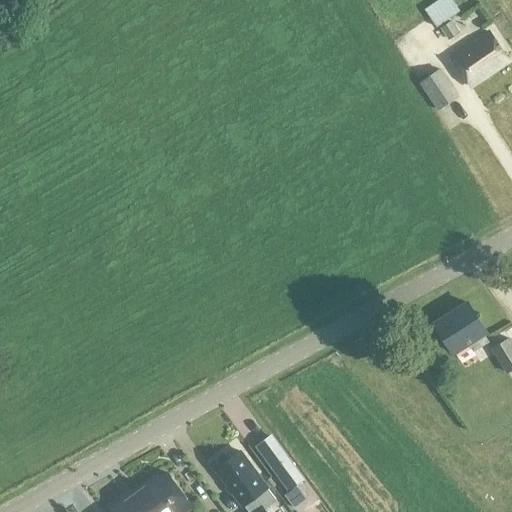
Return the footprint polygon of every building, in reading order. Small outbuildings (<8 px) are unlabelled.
[(438,0),(425,9),(437,27),(460,11),(451,0),(438,0)] [(460,31),(452,20),(441,27),(449,38),(460,31)] [(489,33),(452,58),(472,87),(509,62),(489,33)] [(459,97),(441,69),(419,83),(438,112),(459,97)] [(484,334),(487,332),(468,303),(435,324),(454,353),(468,345),(473,352),(489,342),(484,334)] [(511,369),(511,343),(509,338),(491,349),(506,374),(511,369)] [(304,479),(271,435),(256,446),(288,490),(304,479)] [(222,455),(208,465),(215,474),(217,472),(243,508),(268,489),(241,452),(227,462),(222,455)] [(134,492),(148,511),(184,511),(192,507),(167,474),(159,480),(156,476),(134,492)] [(148,511),(134,492),(112,509),(113,511),(148,511)]
